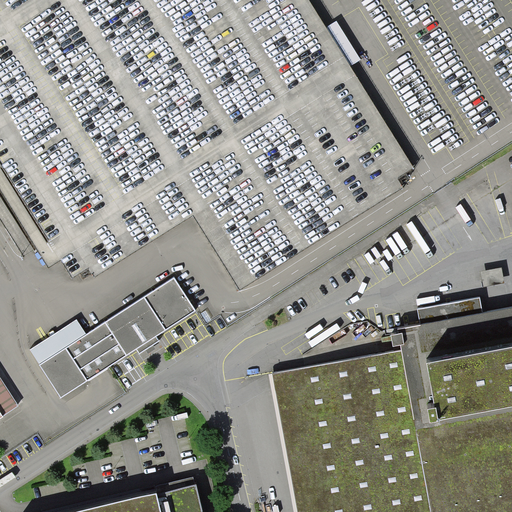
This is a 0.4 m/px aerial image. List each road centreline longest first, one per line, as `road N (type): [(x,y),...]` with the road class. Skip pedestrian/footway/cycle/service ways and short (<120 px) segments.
road 1 (residential): [(205,364),(354,298),(447,241)]
road 2 (residential): [(0,486),(149,389),(205,364)]
road 3 (residential): [(243,511),(205,364)]
